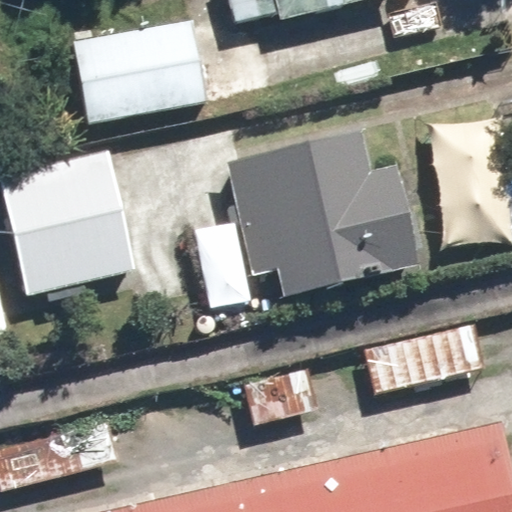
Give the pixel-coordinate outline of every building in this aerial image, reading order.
[(190,23),(208,103),(280,87),(266,25),(374,0),(229,0),(232,13),(190,23)] [(208,103),(190,23),(70,50),(88,130),(208,103)] [(124,134),(11,158),(28,236),(12,239),(23,291),(128,268),(121,237),(145,232),(124,134)] [(364,137),(230,164),(253,278),(278,273),(283,301),(420,273),(400,173),(373,179),(364,137)] [(0,286),(0,338),(10,336),(0,286)] [(473,325),(363,351),(375,401),(485,374),(473,325)] [(317,415),(307,372),(241,388),(251,430),(317,415)] [(112,426),(0,449),(0,496),(122,471),(112,426)] [(511,511),(511,489),(498,430),(136,511),(511,511)]
